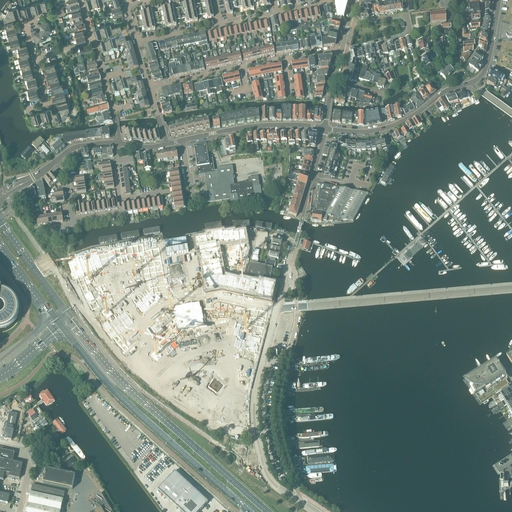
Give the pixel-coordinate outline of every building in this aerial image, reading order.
[(41,11),(42,14),(46,12),(46,10),(49,9),(46,0),(30,5),(31,6),(20,9),(23,20),(26,19),(25,17),(28,16),(31,15),(32,18),(34,17),(34,16),(36,15),(35,13),(38,12),(41,11)] [(89,8),(94,6),(92,0),(86,0),(89,8)] [(200,5),(201,10),(212,8),(209,0),(203,0),(205,4),(200,5)] [(257,0),(250,0),(236,3),(237,8),(242,7),(243,11),(254,9),(253,5),(258,4),(257,0)] [(279,0),(282,8),(287,7),(285,0),(279,0)] [(396,0),(398,11),(400,11),(400,12),(402,11),(402,10),(403,10),(402,8),(404,8),(402,0),(396,0)] [(486,0),(485,16),(489,17),(489,13),(492,13),(493,1),(494,1),(494,0),(486,0)] [(66,6),(66,7),(68,12),(72,11),(80,8),(78,2),(66,6)] [(184,8),(178,9),(180,14),(201,10),(200,5),(195,6),(194,2),(183,4),(184,8)] [(236,3),(225,5),(227,14),(233,13),(232,9),(237,8),(236,3)] [(336,5),(339,16),(340,19),(342,18),(342,17),(346,5),(344,3),(336,5)] [(471,5),(464,6),(463,6),(465,16),(481,13),(481,10),(480,3),(471,5)] [(162,12),(157,13),(158,19),(180,14),(178,9),(173,10),(173,6),(162,9),(162,12)] [(18,48),(20,58),(21,58),(30,55),(32,55),(31,52),(29,53),(28,50),(27,47),(29,47),(29,44),(23,46),(22,44),(20,44),(19,41),(18,38),(21,38),(19,33),(17,34),(16,31),(15,28),(18,27),(16,23),(14,23),(13,21),(13,20),(15,18),(18,17),(18,19),(21,19),(18,7),(9,10),(3,19),(12,49),(18,48)] [(212,8),(201,10),(202,16),(207,15),(208,18),(213,17),(212,8)] [(180,14),(181,20),(186,19),(187,23),(198,20),(197,17),(202,16),(201,10),(180,14)] [(69,17),(70,19),(82,16),(80,11),(72,13),(73,16),(69,17)] [(136,18),(137,23),(158,19),(157,13),(152,14),(151,11),(140,13),(141,17),(136,18)] [(369,12),(360,13),(359,14),(360,16),(358,17),(359,19),(360,19),(360,20),(368,18),(368,15),(374,14),(373,11),(369,12)] [(429,13),(430,24),(447,23),(446,12),(429,13)] [(180,14),(158,19),(159,24),(165,23),(165,27),(176,25),(176,21),(181,20),(180,14)] [(485,16),(482,30),(488,32),(491,17),(489,17),(485,16)] [(270,19),(273,33),(276,32),(275,27),(278,26),(276,17),(270,19)] [(158,19),(137,23),(138,29),(143,28),(144,31),(155,29),(154,25),(159,24),(158,19)] [(37,24),(37,25),(38,26),(40,26),(41,28),(41,29),(39,31),(36,32),(36,30),(31,31),(32,36),(34,35),(36,42),(41,40),(42,40),(45,39),(48,34),(48,35),(48,34),(51,30),(50,26),(49,26),(48,22),(49,22),(49,20),(48,21),(37,24)] [(511,25),(501,22),(499,39),(511,42),(511,25)] [(76,25),(77,31),(86,29),(84,23),(76,25)] [(122,24),(112,27),(113,33),(122,30),(121,27),(123,26),(122,24)] [(443,36),(443,38),(445,38),(452,37),(450,29),(444,30),(445,36),(443,36)] [(77,42),(86,40),(83,30),(74,32),(75,35),(72,36),(73,40),(76,39),(77,42)] [(481,34),(479,41),(486,43),(488,35),(481,34)] [(328,39),(327,39),(328,37),(325,37),(325,38),(322,37),(322,40),(323,47),(334,46),(335,45),(336,41),(328,39)] [(410,37),(405,39),(407,47),(410,47),(411,54),(414,53),(410,37)] [(430,46),(428,38),(423,39),(423,41),(418,42),(419,47),(429,46),(430,46)] [(445,39),(437,40),(438,47),(436,48),(436,50),(446,49),(445,39)] [(470,41),(463,42),(463,47),(473,46),(475,45),(474,39),(470,39),(470,41)] [(399,42),(401,51),(404,50),(405,56),(408,55),(407,51),(404,41),(403,41),(402,41),(401,40),(400,41),(399,42)] [(486,43),(479,41),(478,46),(477,49),(485,53),(486,53),(488,44),(486,43)] [(167,53),(165,42),(158,44),(161,52),(164,51),(165,54),(167,53)] [(393,54),(394,61),(397,60),(393,44),(390,44),(389,44),(388,44),(387,45),(389,54),(393,54)] [(379,53),(380,58),(383,57),(382,54),(380,45),(375,46),(377,54),(379,53)] [(144,52),(146,56),(159,52),(158,48),(157,48),(156,48),(144,52)] [(369,61),(371,60),(368,48),(367,48),(363,49),(365,57),(365,58),(368,57),(369,61)] [(498,63),(511,71),(511,52),(506,49),(498,63)] [(442,62),(445,61),(445,62),(441,63),(442,64),(442,65),(446,64),(447,64),(446,61),(447,61),(446,50),(437,51),(438,55),(441,54),(441,62),(442,62)] [(353,52),(352,52),(354,60),(357,60),(358,64),(357,65),(357,67),(361,66),(362,66),(360,64),(361,64),(357,51),(356,51),(355,51),(353,51),(353,52)] [(146,56),(147,60),(160,57),(160,55),(159,52),(146,56)] [(346,65),(346,66),(354,69),(355,65),(354,60),(352,52),(351,52),(349,52),(349,54),(347,63),(346,63),(346,65)] [(427,54),(428,56),(421,58),(421,59),(422,59),(423,63),(433,60),(433,59),(431,55),(430,53),(427,54)] [(463,53),(460,57),(460,61),(462,59),(465,62),(471,54),(464,53),(463,53)] [(473,58),(482,63),(483,58),(475,53),(473,58)] [(19,58),(20,64),(29,61),(28,58),(30,58),(30,55),(21,58),(20,58),(19,58)] [(147,60),(148,65),(163,61),(162,56),(160,57),(147,60)] [(187,56),(187,57),(188,61),(191,73),(192,73),(195,72),(194,64),(191,65),(190,60),(189,56),(187,56)] [(320,62),(320,65),(331,63),(332,57),(331,56),(318,58),(318,63),(320,62)] [(180,58),(179,59),(179,63),(182,75),(184,75),(187,74),(185,66),(183,67),(182,62),(181,62),(180,58)] [(433,60),(423,63),(425,68),(431,66),(431,68),(434,67),(433,65),(436,64),(434,59),(433,59),(433,60)] [(469,66),(468,66),(468,67),(469,66),(472,68),(471,69),(472,69),(472,68),(475,70),(474,71),(475,71),(475,70),(478,72),(483,65),(473,59),(469,66)] [(148,65),(150,69),(164,65),(163,61),(148,65)] [(168,61),(168,62),(168,64),(169,66),(169,70),(171,77),(173,76),(173,77),(174,77),(175,77),(178,76),(176,68),(174,69),(173,64),(172,65),(171,61),(168,61)] [(43,69),(44,71),(55,68),(54,63),(45,65),(45,66),(46,68),(43,69)] [(331,63),(320,65),(320,69),(316,69),(317,73),(329,71),(331,63)] [(83,64),(73,67),(76,77),(77,77),(80,76),(79,73),(85,72),(83,64)] [(87,66),(88,72),(97,70),(97,69),(96,64),(87,66)] [(150,69),(151,73),(167,69),(166,64),(164,65),(150,69)] [(22,69),(23,74),(32,72),(32,71),(31,69),(33,68),(33,66),(22,69)] [(345,70),(345,72),(350,74),(350,73),(351,74),(353,75),(353,76),(357,77),(358,72),(354,71),(354,69),(346,66),(345,70)] [(448,67),(444,71),(450,76),(454,72),(448,67)] [(362,81),(363,82),(367,68),(365,68),(364,72),(361,72),(359,80),(362,81)] [(151,73),(152,78),(165,74),(165,72),(168,72),(167,69),(151,73)] [(371,84),(373,84),(377,71),(374,70),(373,75),(371,75),(368,83),(372,84),(371,84)] [(488,77),(501,84),(502,85),(505,79),(490,70),(489,75),(488,77)] [(78,81),(83,80),(99,75),(98,71),(91,73),(91,72),(89,73),(80,76),(77,77),(78,81)] [(450,76),(444,71),(440,75),(446,80),(450,76)] [(350,74),(345,72),(344,75),(343,78),(351,81),(356,82),(357,77),(353,76),(353,75),(351,74),(350,73),(350,74)] [(384,73),(388,83),(391,82),(392,83),(393,82),(393,81),(394,81),(393,79),(396,78),(394,72),(389,74),(388,72),(384,73)] [(46,79),(47,82),(58,79),(57,73),(48,76),(49,79),(46,79)] [(26,79),(28,84),(37,81),(36,79),(38,78),(38,75),(36,76),(26,79)] [(88,84),(101,81),(99,75),(83,80),(83,83),(87,82),(88,84)] [(132,88),(136,87),(135,85),(137,85),(137,84),(137,82),(136,79),(127,81),(130,90),(130,91),(133,91),(132,88)] [(487,84),(486,84),(494,88),(495,86),(497,87),(499,84),(489,79),(488,81),(487,81),(486,83),(487,84)] [(378,86),(377,88),(378,88),(378,89),(380,89),(381,89),(382,88),(384,88),(386,81),(380,80),(378,86)] [(100,82),(92,85),(90,85),(93,97),(102,94),(101,88),(102,88),(100,82)] [(51,89),(52,92),(63,88),(62,83),(60,84),(53,86),(54,89),(51,89)] [(429,83),(425,85),(432,95),(436,92),(429,83)] [(114,95),(119,93),(117,84),(112,86),(111,86),(109,86),(112,95),(114,95)] [(422,87),(423,88),(429,98),(432,95),(425,85),(422,87)] [(312,92),(313,94),(323,92),(324,86),(315,88),(316,91),(314,92),(314,87),(317,86),(315,86),(312,87),(313,92),(312,92)] [(27,90),(29,95),(38,92),(37,90),(39,89),(39,87),(29,89),(27,90)] [(56,96),(65,94),(69,93),(67,87),(63,88),(52,92),(52,94),(55,93),(56,96)] [(337,99),(336,102),(344,105),(345,99),(345,98),(344,98),(347,89),(342,88),(340,89),(338,97),(337,97),(337,98),(337,99)] [(429,98),(423,88),(417,92),(424,102),(429,98)] [(347,102),(350,102),(353,91),(348,89),(345,101),(347,101),(347,102)] [(353,91),(350,102),(352,103),(352,102),(354,103),(354,102),(355,102),(358,92),(353,91)] [(323,92),(313,94),(314,102),(317,102),(316,98),(322,98),(323,92)] [(362,102),(363,100),(365,94),(359,93),(356,102),(358,103),(359,101),(362,102)] [(456,94),(460,102),(459,103),(460,104),(468,100),(468,99),(469,98),(467,94),(464,95),(463,93),(456,94)] [(65,94),(56,96),(57,99),(52,100),(53,103),(66,99),(65,94)] [(365,94),(363,100),(362,104),(367,105),(367,104),(369,104),(370,102),(371,101),(374,102),(375,98),(372,97),(365,94)] [(410,98),(411,99),(409,101),(416,109),(424,103),(416,94),(414,96),(413,95),(410,98)] [(442,98),(438,101),(442,108),(444,112),(449,109),(442,98)] [(392,108),(395,119),(397,119),(401,118),(402,116),(400,107),(398,102),(395,104),(395,105),(392,106),(392,108)] [(403,107),(404,109),(402,110),(405,115),(414,110),(410,103),(403,107)] [(109,110),(107,104),(85,110),(87,116),(109,110)] [(59,109),(59,110),(67,115),(69,110),(68,106),(59,109)] [(174,107),(162,110),(163,111),(164,115),(172,113),(171,110),(175,109),(174,107)] [(282,108),(282,121),(286,121),(292,121),(292,108),(292,107),(283,107),(283,108),(282,108)] [(42,108),(40,109),(43,120),(48,119),(46,110),(43,111),(42,108)] [(53,108),(51,108),(53,117),(55,122),(60,121),(58,112),(55,113),(53,108)] [(392,108),(385,110),(386,113),(388,120),(388,122),(395,121),(392,108)] [(430,113),(432,111),(429,108),(428,110),(424,112),(422,113),(426,117),(427,116),(426,114),(425,112),(427,110),(428,111),(429,111),(430,113)] [(58,112),(60,121),(64,120),(67,115),(59,110),(58,112)] [(322,120),(323,111),(315,110),(314,114),(317,114),(317,116),(314,115),(314,121),(320,122),(322,120)] [(38,122),(35,113),(33,114),(32,111),(30,112),(33,123),(38,122)] [(252,111),(247,112),(249,123),(254,122),(259,122),(259,111),(252,111)] [(382,124),(381,122),(384,121),(388,120),(386,113),(380,115),(379,111),(364,113),(364,127),(382,124)] [(112,122),(109,112),(97,116),(97,118),(102,117),(103,121),(98,122),(99,125),(112,122)] [(247,112),(243,113),(238,113),(240,124),(249,123),(247,112)] [(333,123),(334,123),(341,124),(341,113),(334,112),(332,120),(332,122),(333,123)] [(238,113),(234,114),(229,115),(231,126),(240,124),(238,113)] [(342,124),(352,125),(353,114),(343,113),(342,124)] [(364,113),(354,113),(354,114),(353,114),(352,125),(364,127),(364,113)] [(229,115),(225,116),(220,116),(222,127),(231,126),(229,115)] [(425,126),(423,123),(420,117),(417,118),(416,118),(412,120),(416,128),(417,130),(422,128),(425,126)] [(208,119),(198,120),(200,131),(203,130),(203,126),(205,125),(206,129),(210,129),(208,119)] [(198,120),(189,122),(191,132),(193,132),(193,128),(195,127),(196,131),(200,131),(198,120)] [(405,124),(409,131),(416,128),(412,121),(405,124)] [(189,122),(179,125),(181,135),(185,134),(184,130),(186,129),(187,133),(191,132),(189,122)] [(179,125),(169,127),(171,137),(175,136),(174,132),(177,132),(178,136),(181,135),(179,125)] [(131,137),(132,137),(131,131),(131,129),(126,131),(125,129),(125,127),(121,128),(121,130),(123,137),(127,136),(128,140),(132,141),(131,137)] [(404,138),(405,140),(410,137),(410,136),(409,133),(409,134),(406,128),(403,129),(401,130),(401,131),(404,138)] [(109,130),(86,133),(87,140),(102,139),(104,139),(110,138),(109,130)] [(393,137),(391,138),(392,140),(394,142),(396,141),(396,140),(394,138),(396,138),(397,141),(399,142),(404,140),(403,138),(402,138),(400,131),(397,132),(396,132),(395,132),(395,133),(394,133),(394,134),(392,135),(393,137)] [(310,147),(315,147),(316,139),(317,133),(308,132),(309,143),(310,143),(311,143),(310,147)] [(63,135),(63,136),(64,144),(65,146),(67,144),(68,145),(75,142),(87,140),(86,133),(63,135)] [(45,143),(39,137),(31,145),(36,150),(45,143)] [(226,151),(231,150),(231,152),(234,151),(234,149),(235,149),(233,138),(232,137),(230,137),(229,139),(224,140),(226,151)] [(56,146),(52,149),(56,155),(65,148),(65,147),(63,144),(59,141),(55,145),(56,146)] [(203,177),(205,176),(213,175),(214,175),(218,174),(217,171),(214,171),(213,161),(212,158),(208,159),(206,144),(194,146),(198,175),(200,175),(200,177),(203,177)] [(48,154),(50,151),(44,145),(41,148),(48,154)] [(101,147),(94,148),(95,156),(102,155),(101,147)] [(84,162),(91,161),(90,158),(89,158),(88,149),(82,150),(81,150),(83,162),(84,162)] [(35,153),(32,150),(22,159),(26,162),(35,153)] [(75,154),(76,161),(80,161),(80,165),(83,165),(81,152),(75,154)] [(142,155),(145,170),(151,169),(149,154),(142,155)] [(91,161),(84,162),(86,175),(93,174),(92,171),(92,167),(91,161)] [(389,164),(380,181),(385,183),(393,166),(389,164)] [(205,176),(206,183),(206,184),(207,191),(208,191),(208,193),(203,194),(205,203),(222,201),(229,199),(230,203),(238,202),(238,203),(238,202),(246,201),(247,201),(254,200),(255,203),(263,202),(260,186),(259,186),(258,177),(248,178),(248,183),(234,185),(233,175),(234,175),(232,166),(225,168),(225,167),(224,167),(224,168),(217,169),(217,171),(218,174),(214,175),(213,175),(205,176)] [(289,173),(288,180),(306,186),(308,177),(298,174),(289,173)] [(51,179),(50,180),(54,185),(58,182),(52,174),(49,176),(51,179)] [(54,185),(50,180),(50,181),(47,178),(44,180),(50,188),(54,185)] [(38,199),(43,198),(46,198),(43,181),(42,181),(36,186),(38,199)] [(297,187),(296,190),(303,193),(305,187),(295,183),(294,186),(297,187)] [(32,200),(38,199),(36,186),(35,185),(29,188),(30,192),(29,192),(29,191),(22,192),(23,196),(30,195),(30,197),(31,196),(32,200)] [(317,213),(316,214),(322,215),(334,217),(333,222),(339,222),(353,221),(360,208),(363,202),(367,194),(345,189),(321,185),(318,198),(318,199),(317,206),(317,213)] [(51,197),(52,199),(64,197),(62,189),(57,190),(57,192),(54,193),(55,196),(51,197)] [(295,193),(294,196),(302,198),(303,193),(296,190),(293,189),(292,192),(295,193)] [(293,199),(292,202),(300,204),(302,198),(294,196),(291,195),(290,198),(293,199)] [(113,198),(111,198),(113,210),(120,209),(122,209),(122,213),(127,213),(126,201),(124,201),(124,204),(120,205),(117,205),(116,200),(113,201),(113,198)] [(291,205),(290,208),(298,210),(300,204),(292,202),(289,201),(288,204),(291,205)] [(184,202),(172,204),(173,209),(176,209),(176,211),(179,211),(179,209),(185,208),(184,202)] [(298,210),(290,208),(287,207),(287,210),(290,211),(289,214),(296,216),(298,210)] [(312,218),(311,222),(321,223),(321,222),(326,222),(333,222),(334,217),(322,215),(316,214),(313,214),(313,215),(312,217),(312,218)] [(207,238),(195,240),(197,250),(199,250),(207,291),(208,293),(220,290),(255,297),(255,296),(258,297),(257,299),(270,302),(274,288),(272,286),(261,283),(260,286),(224,278),(222,278),(217,248),(220,248),(220,247),(235,244),(235,246),(247,244),(245,234),(243,233),(234,235),(234,233),(223,235),(223,233),(211,235),(211,238),(207,238)] [(254,245),(261,246),(263,235),(256,234),(254,245)] [(273,237),(272,244),(281,246),(282,239),(273,237)] [(304,241),(301,249),(308,251),(310,243),(304,241)] [(79,259),(78,257),(73,259),(74,260),(68,263),(72,273),(71,273),(72,277),(73,276),(74,279),(77,278),(84,294),(92,310),(102,324),(101,325),(103,327),(103,328),(104,331),(105,330),(112,339),(134,323),(129,317),(135,313),(138,316),(143,313),(144,313),(162,299),(161,298),(168,297),(159,248),(145,250),(145,251),(144,251),(143,244),(114,249),(114,254),(100,260),(97,252),(79,259)] [(280,252),(272,251),(271,250),(269,259),(278,262),(278,259),(280,252)] [(249,268),(247,276),(270,282),(271,277),(274,277),(275,272),(268,270),(268,272),(249,268)] [(338,285),(313,287),(313,294),(339,291),(338,285)] [(0,331),(1,331),(7,330),(11,327),(15,323),(18,318),(19,313),(19,308),(18,302),(15,298),(11,294),(7,291),(1,290),(0,297),(0,331)] [(138,339),(123,353),(137,367),(138,367),(153,380),(153,381),(169,393),(170,392),(187,403),(187,404),(204,413),(205,411),(228,420),(227,422),(242,425),(243,421),(241,421),(242,419),(243,419),(245,412),(243,411),(244,409),(246,409),(246,405),(243,404),(244,401),(242,400),(242,398),(246,399),(247,393),(245,392),(245,390),(247,391),(249,385),(246,385),(247,382),(249,383),(251,377),(249,377),(249,375),(251,375),(253,369),(250,369),(251,367),(253,367),(253,366),(246,365),(247,358),(256,360),(257,354),(255,354),(255,351),(258,352),(259,346),(257,346),(257,343),(260,344),(261,338),(259,338),(259,336),(262,336),(263,330),(261,330),(261,328),(264,328),(267,312),(268,312),(255,309),(255,310),(218,302),(213,305),(214,318),(216,318),(216,347),(237,351),(239,343),(227,340),(227,317),(226,315),(247,320),(246,324),(250,325),(244,349),(242,349),(231,402),(231,403),(213,396),(213,394),(196,386),(194,388),(179,379),(181,376),(165,364),(163,367),(150,355),(152,353),(143,344),(150,337),(146,334),(139,340),(138,339)] [(168,312),(150,328),(157,336),(163,331),(162,329),(173,319),(174,319),(176,319),(177,325),(178,324),(178,329),(185,328),(185,329),(197,326),(204,324),(203,319),(204,319),(201,308),(200,303),(193,304),(193,303),(181,306),(174,307),(175,312),(169,314),(168,312)] [(192,360),(190,360),(191,368),(198,369),(198,368),(226,374),(229,363),(203,357),(203,336),(192,336),(192,358),(192,360)] [(467,381),(476,394),(478,393),(480,396),(477,397),(481,403),(481,402),(508,385),(508,384),(501,372),(501,371),(496,363),(496,364),(495,363),(467,381),(467,382),(467,381)] [(497,397),(498,397),(498,398),(499,397),(502,402),(501,402),(501,403),(511,395),(511,393),(508,387),(507,387),(508,387),(501,391),(503,394),(497,397)] [(48,390),(39,396),(46,407),(55,401),(48,390)] [(504,407),(504,408),(511,402),(511,395),(501,403),(504,401),(507,406),(504,407)] [(30,411),(28,412),(28,414),(33,422),(38,418),(32,409),(30,411)] [(7,440),(11,441),(17,414),(9,412),(4,439),(5,440),(7,440)] [(33,424),(36,428),(38,431),(41,429),(48,425),(44,420),(45,419),(44,417),(39,420),(33,424)] [(67,431),(57,419),(52,424),(62,436),(67,431)] [(85,459),(69,437),(64,440),(81,462),(85,459)] [(23,467),(22,467),(23,464),(13,462),(15,453),(0,450),(0,479),(3,480),(4,476),(19,479),(21,469),(22,470),(23,467)] [(66,468),(67,469),(69,472),(75,468),(73,465),(72,466),(72,465),(75,463),(72,458),(68,460),(66,462),(69,466),(66,468)] [(508,480),(507,468),(504,470),(504,473),(500,473),(501,487),(503,486),(503,484),(508,484),(508,488),(508,480)] [(46,469),(43,483),(73,489),(75,476),(46,469)] [(175,471),(158,489),(182,511),(199,511),(209,502),(175,471)] [(26,511),(60,511),(65,492),(32,485),(26,511)] [(0,502),(8,504),(10,496),(0,493),(0,502)] [(112,511),(101,494),(95,498),(97,501),(93,503),(97,511),(95,511),(112,511)]
